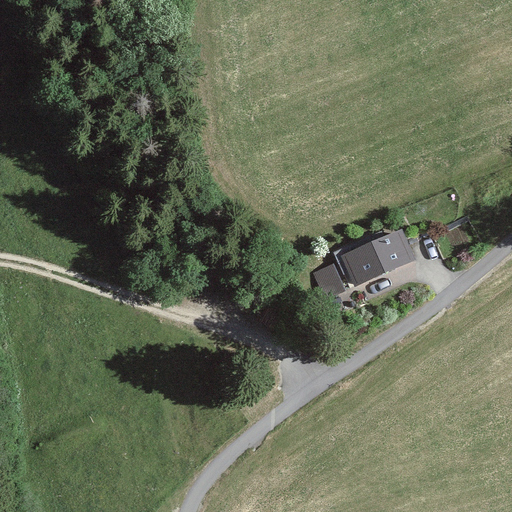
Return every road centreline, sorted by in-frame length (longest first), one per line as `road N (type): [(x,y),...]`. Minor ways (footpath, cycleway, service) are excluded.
road 1 (unclassified): [(190,511),(227,457),(291,405),(511,251)]
road 2 (track): [(0,259),(271,348),(328,381)]
